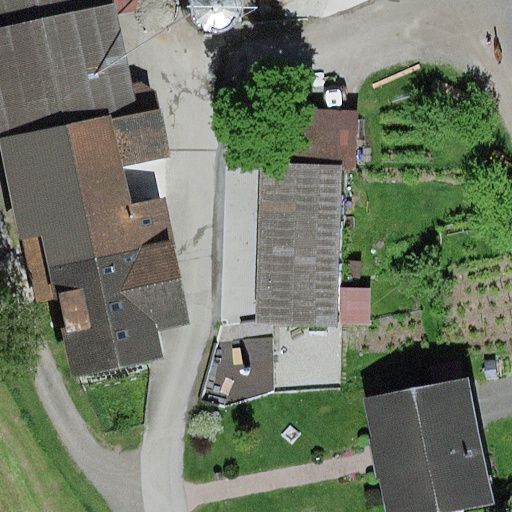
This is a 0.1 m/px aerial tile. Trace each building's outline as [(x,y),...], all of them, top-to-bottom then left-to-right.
[(121,0),(0,0),(0,152),(46,354),(195,321),(121,0)] [(139,26),(146,30),(153,31),(160,30),(166,26),(170,21),(173,14),(173,8),(171,1),(170,0),(134,0),(132,7),(132,15),(134,21),(139,26)] [(184,23),(191,29),(199,32),(208,33),(216,30),(224,25),(228,18),(231,10),(230,2),(229,0),(180,0),(179,6),(180,15),(184,23)] [(371,116),(279,110),(265,316),(357,322),(371,116)] [(229,392),(279,392),(280,333),(230,333),(229,392)] [(483,377),(373,402),(397,511),(436,511),(510,495),(483,377)]
